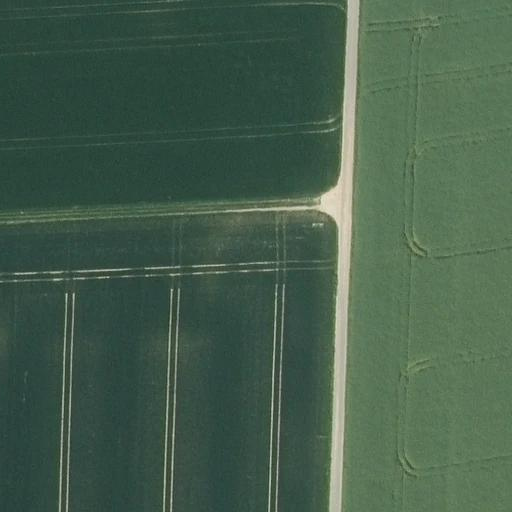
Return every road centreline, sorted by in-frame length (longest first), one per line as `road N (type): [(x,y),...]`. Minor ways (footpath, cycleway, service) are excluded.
road 1 (track): [(333,511),(351,0)]
road 2 (track): [(344,202),(0,220)]
